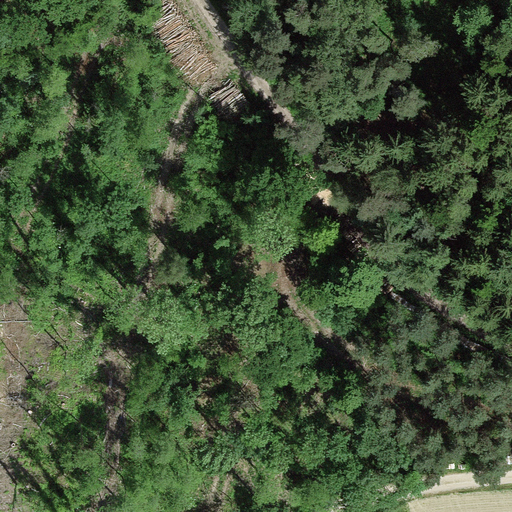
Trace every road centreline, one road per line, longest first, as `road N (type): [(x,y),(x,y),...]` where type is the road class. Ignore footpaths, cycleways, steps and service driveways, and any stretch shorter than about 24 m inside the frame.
road 1 (track): [(191,0),(393,294),(511,355)]
road 2 (track): [(511,477),(425,483),(339,511)]
